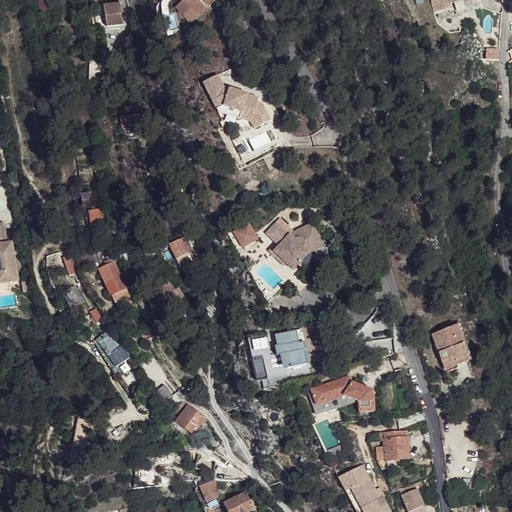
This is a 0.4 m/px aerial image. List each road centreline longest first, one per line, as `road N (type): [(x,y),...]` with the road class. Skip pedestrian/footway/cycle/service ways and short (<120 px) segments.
road 1 (residential): [(443,511),(429,417),(363,206),(321,110),(253,0)]
road 2 (unclassified): [(186,231),(215,316),(207,374),(213,402),(256,476),(288,511)]
road 3 (unclassified): [(511,289),(502,266),(497,199),(508,0)]
